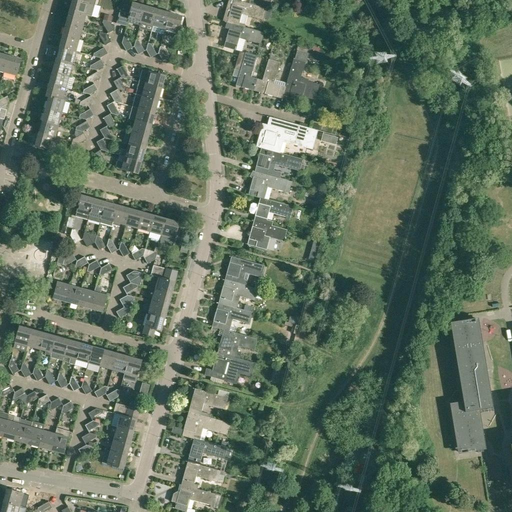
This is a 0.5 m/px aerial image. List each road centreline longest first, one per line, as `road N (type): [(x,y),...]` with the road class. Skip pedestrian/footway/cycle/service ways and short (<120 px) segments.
road 1 (residential): [(175,353),(24,313)]
road 2 (residential): [(152,199),(186,72),(203,76)]
road 3 (residential): [(175,353),(137,491)]
road 4 (residential): [(213,216),(175,353)]
road 5 (residential): [(0,180),(35,46)]
road 6 (residential): [(137,491),(0,471)]
road 7 (residential): [(206,95),(213,216)]
